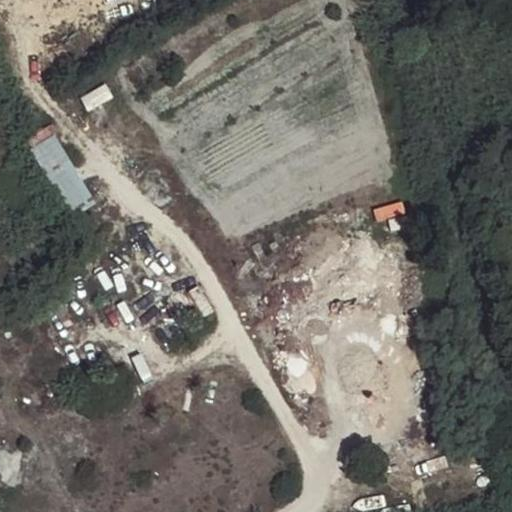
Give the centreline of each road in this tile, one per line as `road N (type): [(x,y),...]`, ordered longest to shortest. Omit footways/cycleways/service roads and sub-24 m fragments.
road 1 (track): [(299,511),(317,481),(312,458),(208,274),(176,228),(142,204),(30,78),(30,23),(50,0)]
road 2 (track): [(312,458),(369,418),(368,328)]
road 3 (track): [(102,331),(186,362),(240,338)]
